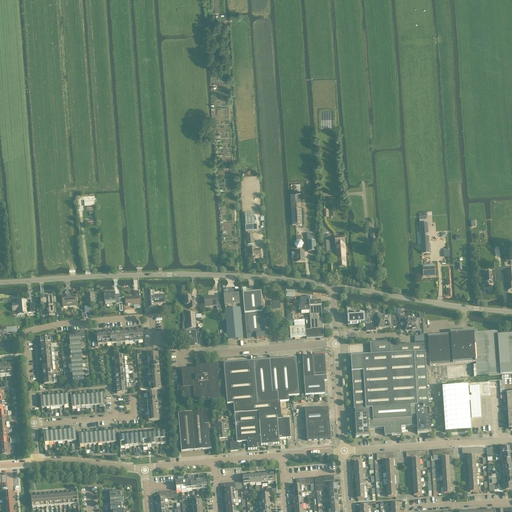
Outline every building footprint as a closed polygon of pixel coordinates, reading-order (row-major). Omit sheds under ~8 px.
[(301,210),(291,211),(292,226),(302,225),(301,210)] [(420,224),(419,224),(421,255),(422,255),(430,254),(429,234),(428,223),(420,224)] [(307,235),(307,242),(316,241),(315,234),(307,235)] [(297,249),(301,249),(303,245),(301,241),(301,236),(296,236),(296,239),(295,239),(295,242),(296,242),(294,245),(297,249)] [(338,268),(346,268),(344,245),(345,245),(344,238),(335,238),(336,245),(338,268)] [(308,253),(316,252),(316,241),(307,242),(308,253)] [(329,241),(322,242),(323,259),(324,258),(324,262),(331,262),(331,258),(332,258),(332,251),(330,252),(329,241)] [(245,250),(244,250),(245,254),(248,254),(248,257),(249,257),(256,257),(256,256),(261,255),(260,250),(255,250),(255,248),(248,249),(245,250)] [(296,262),(305,262),(304,251),(296,252),(296,262)] [(430,277),(434,276),(434,268),(434,265),(423,266),(423,269),(423,272),(422,272),(422,273),(423,273),(423,277),(430,276),(430,277)] [(125,298),(126,306),(133,306),(134,308),(140,308),(139,291),(134,292),(135,298),(125,298)] [(146,292),(147,308),(155,308),(155,305),(166,304),(165,295),(154,296),(154,292),(146,292)] [(104,293),(105,302),(116,301),(116,304),(119,304),(118,295),(115,295),(115,293),(104,293)] [(243,294),(244,309),(245,314),(252,313),(263,312),(261,293),(243,294)] [(84,307),(85,313),(90,313),(89,304),(95,304),(95,294),(85,295),(86,307),(84,307)] [(223,296),(227,341),(243,340),(239,295),(223,296)] [(62,298),(63,307),(70,307),(69,305),(77,304),(76,299),(77,299),(77,298),(76,298),(76,296),(71,296),(71,297),(62,298)] [(185,306),(189,305),(189,308),(189,310),(195,310),(195,303),(193,303),(192,299),(191,299),(191,297),(189,297),(189,296),(184,296),(185,302),(185,305),(185,306)] [(204,301),(205,306),(205,308),(216,307),(217,311),(221,310),(220,303),(217,304),(216,297),(204,298),(204,300),(204,301)] [(48,305),(49,316),(55,316),(54,304),(56,304),(56,299),(54,299),(54,298),(48,298),(48,299),(41,300),(41,305),(48,305)] [(300,298),(301,305),(298,305),(299,310),(301,310),(301,312),(309,312),(309,302),(310,301),(310,298),(300,298)] [(348,325),(354,324),(356,323),(356,324),(358,324),(357,323),(359,323),(359,324),(365,324),(367,324),(367,314),(362,313),(361,315),(355,313),(354,309),(347,308),(346,300),(348,325)] [(17,311),(18,315),(27,315),(27,314),(35,313),(34,305),(26,305),(26,301),(17,302),(17,304),(12,304),(13,312),(17,311)] [(309,302),(310,312),(311,330),(311,331),(305,331),(304,323),(304,320),(294,321),(294,324),(294,328),(293,328),(292,322),(292,320),(289,319),(289,322),(288,323),(289,329),(290,329),(290,338),(323,336),(323,329),(321,301),(310,301),(309,302)] [(271,310),(281,310),(280,302),(270,303),(271,310)] [(252,313),(245,314),(246,335),(247,340),(252,339),(256,339),(256,340),(265,339),(265,338),(263,312),(252,313)] [(195,331),(195,330),(196,330),(195,314),(183,315),(183,322),(182,322),(184,344),(184,348),(188,348),(188,349),(195,348),(195,346),(197,345),(196,331),(195,331)] [(367,324),(365,324),(366,324),(366,332),(376,331),(376,328),(378,327),(378,329),(384,328),(384,318),(383,316),(382,315),(381,315),(380,315),(379,315),(378,315),(378,316),(372,317),(372,318),(369,318),(367,316),(367,314),(367,324)] [(384,318),(384,328),(390,328),(390,327),(393,327),(393,328),(396,328),(396,316),(389,317),(384,318)] [(406,332),(412,332),(411,321),(405,321),(405,317),(399,317),(400,331),(406,331),(406,332)] [(414,337),(414,341),(415,344),(424,344),(423,319),(416,319),(417,320),(411,321),(412,332),(420,331),(420,337),(414,337)] [(70,342),(81,341),(80,338),(85,337),(85,331),(79,332),(79,333),(75,333),(75,337),(69,337),(70,342)] [(429,354),(425,354),(426,359),(429,358),(430,366),(476,363),(477,377),(511,374),(511,334),(498,335),(497,332),(473,333),(473,331),(465,332),(465,331),(463,331),(463,332),(450,333),(450,335),(428,336),(429,354)] [(37,346),(40,346),(40,345),(51,344),(50,339),(53,339),(52,335),(46,336),(46,339),(40,340),(40,343),(36,344),(37,346)] [(351,357),(354,411),(383,409),(387,409),(391,408),(428,406),(426,359),(425,354),(424,344),(415,344),(390,346),(390,342),(373,343),(373,356),(351,357)] [(304,378),(305,396),(325,394),(324,381),(326,381),(324,356),(302,357),(304,378)] [(255,362),(258,403),(289,401),(289,397),(299,396),(296,358),(255,362)] [(224,364),(227,400),(227,405),(234,404),(234,405),(252,404),(258,403),(255,362),(224,364)] [(5,365),(6,375),(11,374),(11,375),(14,375),(13,365),(10,366),(10,365),(5,365)] [(220,401),(217,365),(196,367),(197,369),(182,370),(184,404),(220,401)] [(73,383),(82,382),(82,386),(87,386),(87,380),(84,380),(84,377),(73,378),(73,383)] [(470,435),(469,420),(481,419),(479,387),(467,388),(467,391),(442,392),(444,437),(470,435)] [(234,414),(236,438),(231,438),(232,442),(230,443),(231,451),(239,451),(238,443),(247,442),(248,450),(257,449),(257,445),(261,445),(261,446),(279,444),(279,439),(291,438),(289,419),(282,420),(280,403),(289,402),(289,401),(258,403),(252,404),(234,405),(234,414)] [(391,408),(393,436),(401,435),(401,428),(417,427),(417,434),(430,433),(428,406),(391,408)] [(313,409),(305,410),(306,418),(307,441),(330,439),(329,422),(328,408),(322,409),(313,409)] [(384,429),(384,436),(393,436),(391,408),(387,409),(383,409),(384,429)] [(384,429),(383,409),(354,411),(355,411),(355,414),(354,414),(356,438),(369,437),(368,430),(384,429)] [(178,414),(181,453),(195,451),(211,450),(211,445),(210,445),(207,412),(192,413),(178,414)] [(219,439),(227,439),(226,429),(229,429),(228,424),(222,424),(222,420),(214,421),(215,434),(218,434),(219,439)] [(431,457),(431,462),(431,465),(434,465),(434,461),(433,461),(441,460),(442,464),(449,464),(449,458),(446,458),(446,456),(445,456),(442,456),(439,456),(436,457),(433,457),(431,457)] [(411,460),(412,466),(420,465),(419,459),(419,458),(418,458),(415,458),(412,458),(411,458),(411,460)] [(315,478),(315,486),(322,486),(323,486),(329,485),(334,485),(333,481),(334,481),(333,477),(315,478)] [(299,486),(297,486),(293,487),(293,493),(302,492),(301,486),(305,486),(304,479),(299,480),(299,486)] [(502,492),(505,491),(505,493),(511,492),(511,484),(504,485),(502,485),(502,492)] [(109,495),(110,498),(121,497),(120,493),(116,493),(115,490),(104,491),(104,495),(109,495)]
